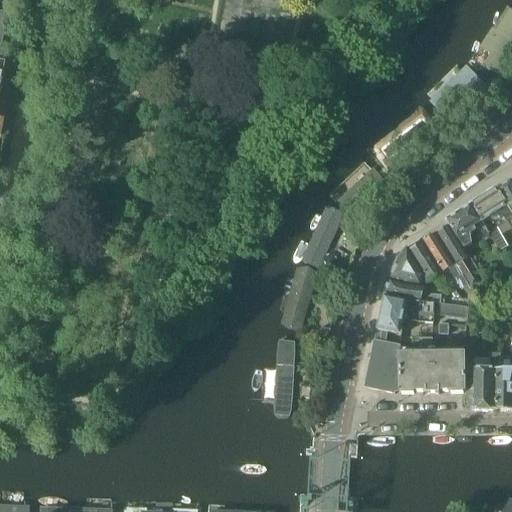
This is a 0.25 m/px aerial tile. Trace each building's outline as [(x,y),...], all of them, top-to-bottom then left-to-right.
[(0,0),(0,46),(2,47),(9,16),(0,14),(0,0)] [(511,16),(480,63),(499,76),(511,55),(511,16)] [(434,107),(450,123),(486,86),(470,70),(434,107)] [(485,121),(478,112),(474,116),(482,124),(485,121)] [(381,157),(394,172),(439,133),(426,118),(381,157)] [(345,204),(353,213),(386,182),(378,172),(345,204)] [(511,214),(511,183),(511,182),(497,191),(511,214)] [(511,228),(508,222),(511,219),(511,214),(497,191),(472,206),(482,223),(490,235),(489,236),(499,253),(509,247),(502,237),(511,230),(511,228)] [(482,223),(472,206),(446,221),(449,227),(449,226),(464,249),(464,250),(472,245),(471,236),(476,232),(481,241),(489,236),(490,235),(482,223)] [(306,266),(321,273),(348,219),(333,211),(306,266)] [(368,228),(356,222),(354,228),(361,232),(365,234),(368,228)] [(469,258),(464,250),(464,249),(449,226),(449,227),(436,235),(468,287),(475,282),(462,262),(469,258)] [(353,249),(361,232),(354,228),(345,245),(353,249)] [(468,287),(436,235),(422,243),(442,274),(443,274),(449,271),(462,291),(468,287)] [(408,252),(424,280),(426,283),(433,279),(447,296),(453,291),(440,275),(421,244),(408,252)] [(394,265),(389,280),(421,286),(424,280),(408,252),(406,249),(397,260),(394,265)] [(287,331),(300,335),(317,274),(303,271),(287,331)] [(425,287),(421,286),(389,280),(384,295),(403,301),(441,305),(441,296),(423,295),(425,287)] [(403,301),(384,295),(377,332),(382,333),(382,332),(402,337),(403,322),(432,324),(432,316),(467,321),(468,308),(403,301)] [(439,325),(439,336),(448,336),(449,325),(439,325)] [(329,343),(331,330),(321,329),(319,341),(329,343)] [(400,393),(400,355),(401,350),(402,337),(382,332),(382,333),(377,332),(365,388),(377,391),(395,395),(396,395),(396,393),(400,393)] [(465,393),(465,360),(466,354),(464,353),(465,349),(455,350),(455,340),(446,341),(445,350),(433,350),(433,339),(419,339),(419,349),(401,350),(400,355),(400,393),(403,393),(403,395),(415,395),(415,393),(427,393),(427,395),(440,395),(440,393),(452,393),(452,395),(464,395),(464,393),(465,393)] [(328,360),(329,346),(319,345),(317,358),(328,360)] [(279,418),(296,419),(298,346),(281,346),(279,418)] [(490,360),(465,360),(465,393),(465,412),(496,413),(496,412),(496,371),(500,371),(500,359),(501,358),(499,358),(499,355),(490,355),(490,360)] [(496,371),(496,412),(511,411),(511,357),(501,358),(500,359),(500,371),(496,371)] [(317,390),(308,389),(307,398),(316,400),(317,390)]
